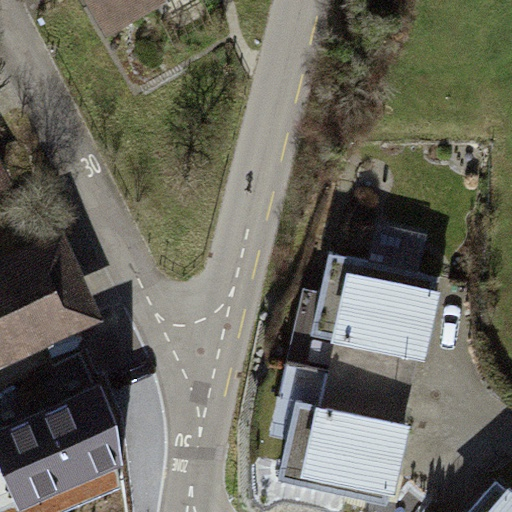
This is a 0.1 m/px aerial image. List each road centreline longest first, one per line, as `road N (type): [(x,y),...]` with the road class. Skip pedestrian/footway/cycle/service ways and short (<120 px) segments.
road 1 (residential): [(217,362),(180,334),(141,279),(0,5)]
road 2 (residential): [(217,362),(299,0)]
road 3 (residential): [(190,511),(217,362)]
